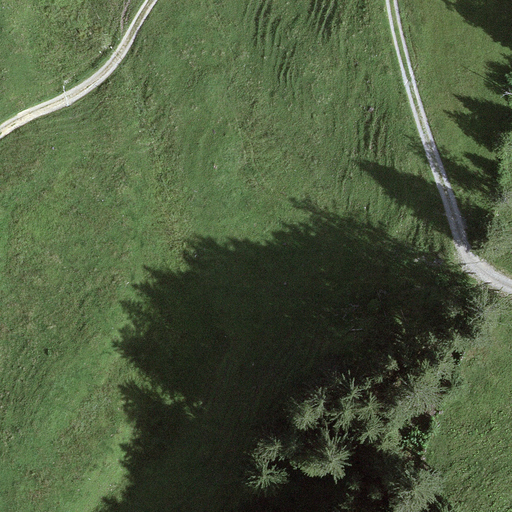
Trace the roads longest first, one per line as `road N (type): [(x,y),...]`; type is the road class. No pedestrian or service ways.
road 1 (track): [(394,0),(469,256),(481,272),(511,286)]
road 2 (track): [(153,0),(100,78),(0,133)]
